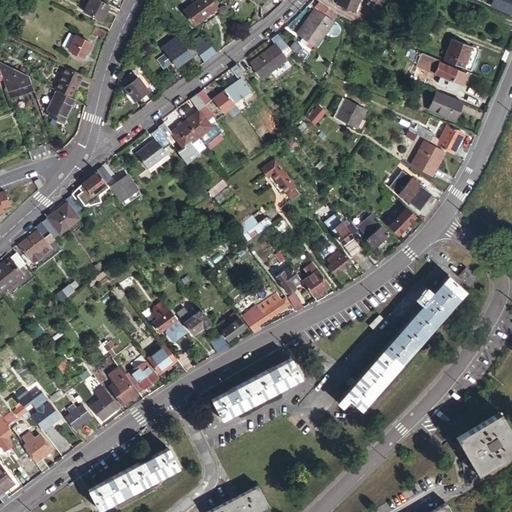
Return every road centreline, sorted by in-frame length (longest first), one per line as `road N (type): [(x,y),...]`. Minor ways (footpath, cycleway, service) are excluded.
road 1 (unclassified): [(437,223),(362,293),(231,356),(13,511)]
road 2 (unclassified): [(315,511),(450,374),(493,308),(498,277),(487,254),(437,223)]
road 3 (unclassified): [(77,156),(123,132),(298,0)]
road 4 (residential): [(77,156),(136,0)]
road 5 (unclassified): [(511,76),(471,175),(437,223)]
